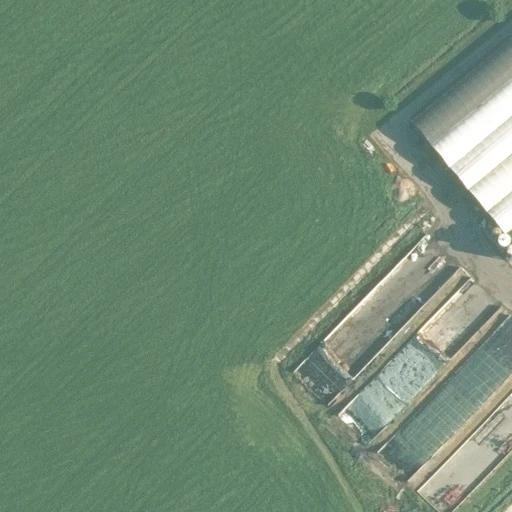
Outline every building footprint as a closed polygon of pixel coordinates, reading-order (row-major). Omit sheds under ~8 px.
[(511,35),(411,120),(511,240),(511,35)] [(318,389),(458,255),(432,229),(293,363),(318,389)] [(376,443),(406,471),(511,360),(511,330),(485,359),(488,362),(482,369),(485,372),(473,384),(464,375),(457,382),(445,371),(376,443)] [(338,399),(364,426),(389,403),(376,389),(386,380),(373,366),(338,399)] [(454,446),(415,482),(437,506),(476,469),(454,446)]
